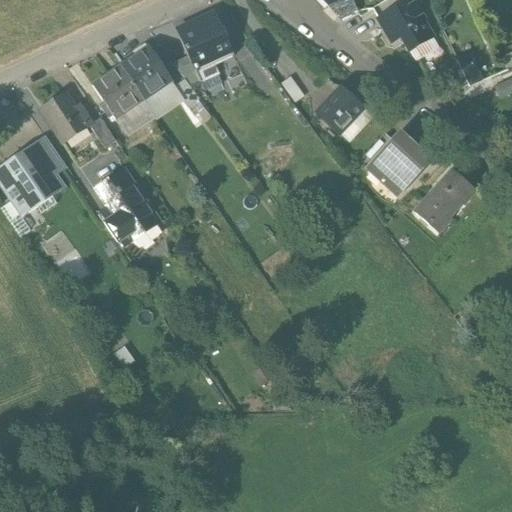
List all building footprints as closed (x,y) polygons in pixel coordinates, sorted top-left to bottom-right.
[(356,12),(350,0),(323,0),(343,18),(356,12)] [(415,0),(404,0),(377,17),(391,39),(399,34),(410,51),(434,36),(423,19),(426,17),(415,0)] [(215,15),(176,32),(188,61),(195,76),(234,59),(215,15)] [(171,84),(148,50),(119,69),(143,103),(171,84)] [(195,76),(188,61),(174,67),(185,81),(190,89),(199,85),(195,76)] [(473,62),(461,68),(469,87),(482,81),(473,62)] [(119,69),(92,88),(105,106),(101,109),(108,120),(112,117),(115,122),(143,103),(119,69)] [(276,79),(294,105),(304,98),(285,72),(276,79)] [(190,89),(185,81),(172,90),(188,112),(195,119),(198,117),(204,124),(210,120),(204,112),(205,112),(198,102),(199,102),(190,89)] [(361,113),(338,91),(336,92),(339,95),(333,101),(330,99),(329,100),(331,103),(317,118),(315,115),(314,116),(337,138),(361,113)] [(66,97),(43,113),(63,143),(88,125),(90,125),(79,108),(75,111),(66,97)] [(91,127),(90,125),(88,125),(106,151),(116,144),(101,121),(91,127)] [(361,162),(368,169),(393,142),(386,135),(361,162)] [(368,169),(398,196),(428,164),(399,137),(393,142),(368,169)] [(46,141),(0,172),(0,187),(22,220),(37,209),(41,216),(56,206),(52,199),(65,190),(56,177),(66,170),(46,141)] [(154,221),(123,174),(96,193),(114,219),(128,239),(130,238),(135,245),(134,245),(136,248),(139,250),(143,250),(158,238),(160,235),(160,231),(153,222),(154,221)] [(451,174),(414,215),(437,236),(450,221),(448,219),(460,206),(462,208),(463,206),(458,202),(469,190),(474,195),(474,194),(451,174)] [(134,245),(135,245),(130,238),(128,239),(114,219),(104,226),(122,253),(134,245)] [(340,258),(320,273),(330,286),(350,271),(340,258)]
